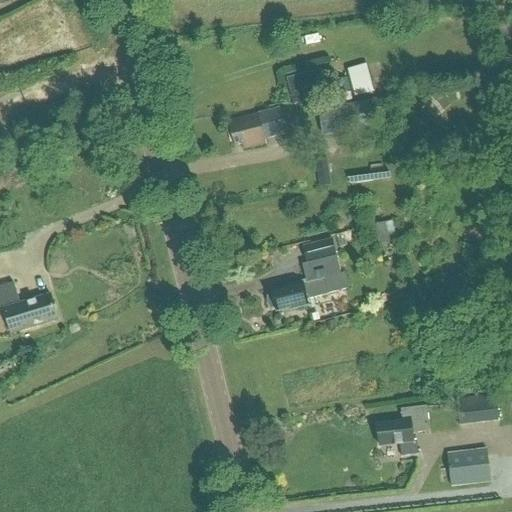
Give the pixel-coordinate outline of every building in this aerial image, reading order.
[(356,97),(374,92),(367,65),(349,70),(356,97)] [(294,105),(325,97),(319,71),(287,79),(294,105)] [(423,89),(413,94),(422,111),(432,105),(423,89)] [(368,104),(320,112),(324,136),(372,127),(368,104)] [(229,124),(235,148),(242,146),(244,152),(266,146),(264,137),(269,136),(270,138),(285,135),(279,112),(259,117),(259,116),(229,124)] [(312,262),(339,256),(335,239),(308,246),(312,262)] [(329,295),(325,280),(341,276),(336,258),(307,265),(311,283),(306,284),(306,282),(285,287),(285,290),(271,293),(272,296),(268,298),(267,301),(269,307),(271,310),(275,309),(276,313),(290,309),(291,311),(309,307),(307,301),(329,295)] [(12,306),(6,286),(0,288),(0,311),(4,310),(11,334),(58,319),(51,295),(12,306)] [(469,425),(466,400),(456,401),(459,426),(469,425)] [(413,442),(412,435),(430,433),(427,408),(401,411),(402,423),(377,426),(380,448),(400,445),(402,458),(418,456),(416,442),(413,442)] [(452,488),(491,483),(487,449),(448,454),(452,488)]
